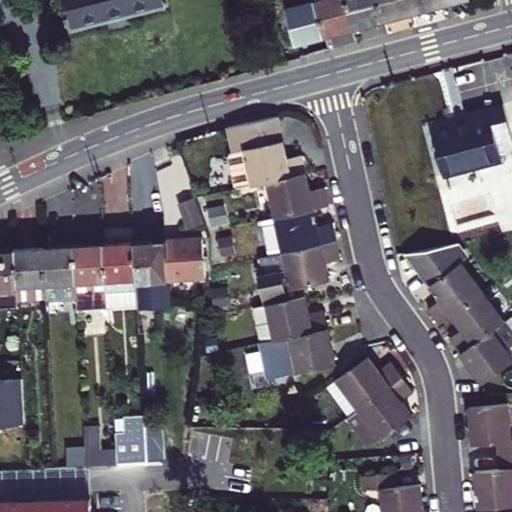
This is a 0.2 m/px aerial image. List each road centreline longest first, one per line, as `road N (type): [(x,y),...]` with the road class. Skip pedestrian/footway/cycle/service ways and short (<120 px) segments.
road 1 (residential): [(453,511),(432,364),(368,254),(328,75)]
road 2 (secondary): [(0,189),(153,124),(328,75)]
road 3 (secondary): [(328,75),(511,26)]
